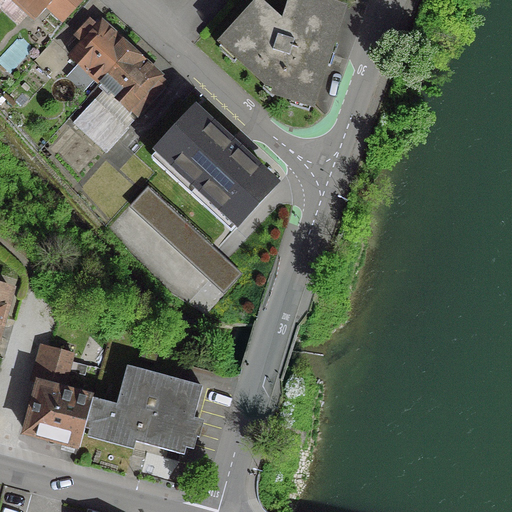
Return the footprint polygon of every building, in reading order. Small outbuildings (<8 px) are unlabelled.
[(51,0),(11,0),(33,20),(51,0)] [(273,95),(310,106),(323,65),(325,66),(326,64),(324,63),(326,55),(329,56),(329,53),(327,53),(340,11),(305,0),(290,0),(282,26),(278,25),(256,5),(220,45),(265,85),(275,88),(273,95)] [(69,57),(98,84),(129,50),(99,23),(95,28),(87,21),(72,37),(80,44),(69,57)] [(159,77),(129,50),(98,84),(136,118),(162,89),(159,86),(157,88),(152,84),(159,77)] [(111,116),(95,101),(73,125),(103,153),(123,131),(111,116)] [(272,187),(238,155),(240,152),(229,142),(226,144),(192,112),(157,150),(237,225),(272,187)] [(242,273),(148,188),(131,207),(225,292),(242,273)] [(0,321),(9,291),(0,288),(0,321)] [(91,399),(83,429),(182,456),(200,388),(166,379),(171,362),(156,358),(160,343),(110,329),(91,399)] [(83,429),(91,399),(61,391),(71,355),(46,349),(23,433),(77,448),(83,429)]
